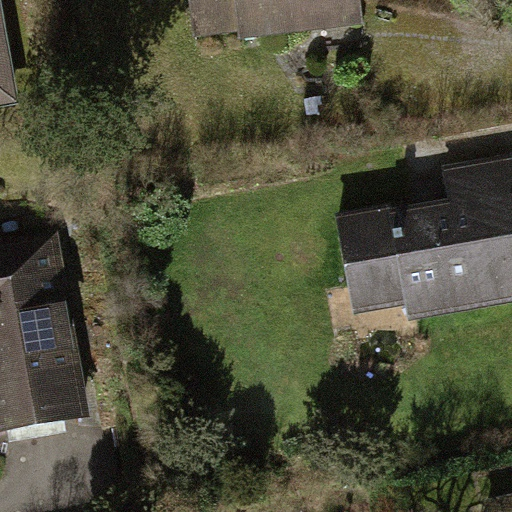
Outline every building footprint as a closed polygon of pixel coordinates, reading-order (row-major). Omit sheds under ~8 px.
[(0,0),(0,107),(27,103),(9,0),(0,0)] [(187,0),(190,30),(359,15),(358,0),(187,0)] [(409,319),(511,299),(511,153),(440,167),(446,198),(340,218),(357,311),(406,302),(409,319)] [(0,434),(98,417),(64,228),(0,239),(0,434)] [(511,511),(511,493),(476,501),(477,511),(511,511)]
